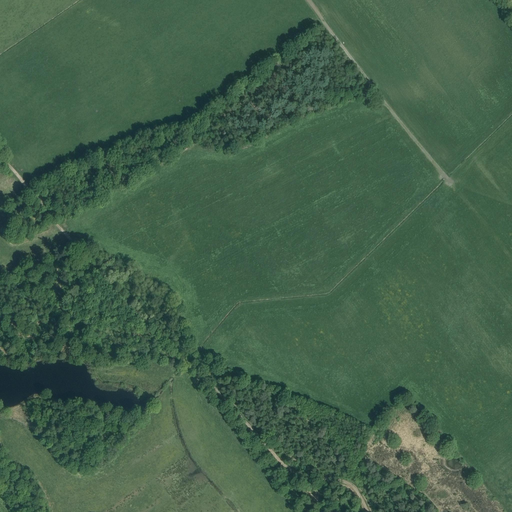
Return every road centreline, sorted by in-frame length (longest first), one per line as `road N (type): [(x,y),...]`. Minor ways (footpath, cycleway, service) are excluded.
road 1 (track): [(210,379),(294,464),(364,479),(381,511)]
road 2 (track): [(443,172),(309,0)]
road 3 (track): [(0,156),(99,272)]
